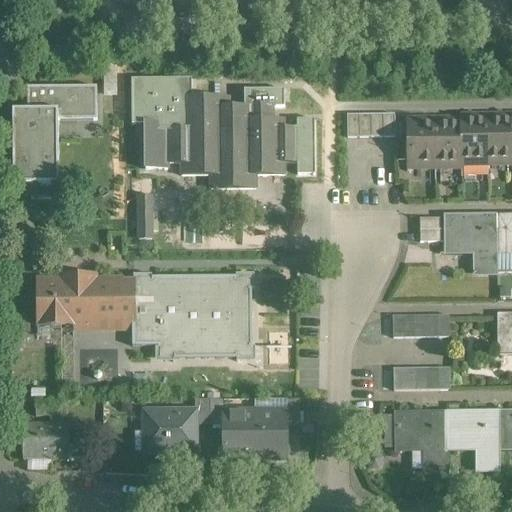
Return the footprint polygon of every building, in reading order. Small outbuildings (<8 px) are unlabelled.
[(96,122),(96,89),(27,89),(27,113),(57,112),(57,122),(96,122)] [(180,100),(180,113),(180,114),(180,131),(169,131),(169,123),(143,123),(143,172),(169,172),(169,166),(181,165),(181,178),(209,178),(210,191),(256,191),(255,178),(284,177),(284,165),(299,165),(299,131),(283,131),(283,122),(272,122),(272,107),(247,107),(247,109),(229,109),(229,113),(220,113),(220,99),(202,99),(180,100)] [(13,187),(58,187),(57,122),(57,112),(27,113),(12,113),(13,187)] [(347,138),(398,137),(398,114),(347,114),(347,138)] [(487,118),(460,119),(460,122),(461,166),(487,166),(487,118)] [(511,118),(487,118),(487,166),(511,165),(511,118)] [(406,122),(406,169),(435,169),(434,122),(406,122)] [(460,122),(434,122),(435,169),(461,169),(461,166),(460,122)] [(509,177),(509,168),(490,169),(490,178),(509,177)] [(151,242),(151,236),(151,235),(151,199),(138,199),(138,242),(151,242)] [(496,252),(511,252),(511,219),(496,220),(496,252)] [(420,221),(420,244),(444,243),(444,220),(420,221)] [(444,253),(477,253),(477,274),(496,274),(496,252),(496,220),(444,220),(444,243),(444,253)] [(98,279),(98,276),(59,277),(59,280),(37,281),(38,327),(73,326),(73,335),(131,334),(131,349),(154,349),(154,365),(174,365),(174,361),(235,360),(235,363),(255,363),(255,349),(252,349),(252,291),(253,291),(253,276),(236,276),(236,278),(151,279),(151,276),(133,277),(133,281),(123,281),(123,279),(98,279)] [(394,340),(449,339),(448,317),(393,318),(394,340)] [(511,317),(497,318),(497,352),(511,351),(511,317)] [(395,393),(450,392),(450,370),(395,371),(395,393)] [(195,402),(195,411),(195,427),(210,427),(210,402),(195,402)] [(210,427),(222,427),(222,414),(222,402),(210,402),(210,427)] [(299,427),(299,402),(286,402),(286,414),(286,428),(299,427)] [(195,427),(195,411),(144,412),(144,454),(195,454),(195,427)] [(223,462),(255,462),(254,414),(222,414),(222,427),(223,462)] [(255,462),(287,462),(286,428),(286,414),(254,414),(255,462)] [(511,414),(498,415),(499,449),(511,448),(511,414)] [(498,415),(446,416),(447,449),(479,449),(480,470),(499,470),(499,449),(498,415)] [(428,471),(447,471),(446,416),(395,416),(395,450),(428,449),(428,471)] [(24,462),(25,462),(66,462),(66,427),(34,427),(24,427),(24,462)]
